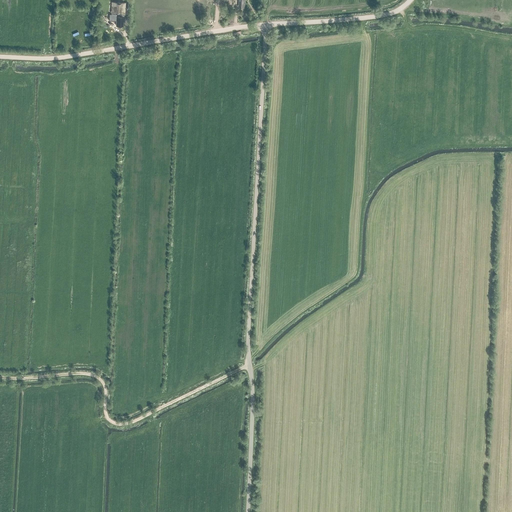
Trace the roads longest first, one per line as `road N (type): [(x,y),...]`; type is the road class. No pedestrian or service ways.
road 1 (unclassified): [(245,511),(248,288),(266,24)]
road 2 (track): [(247,366),(126,424),(106,414),(99,377),(0,376)]
road 3 (unclassified): [(0,56),(55,58),(266,24)]
road 4 (unclassified): [(266,24),(378,16),(410,0)]
